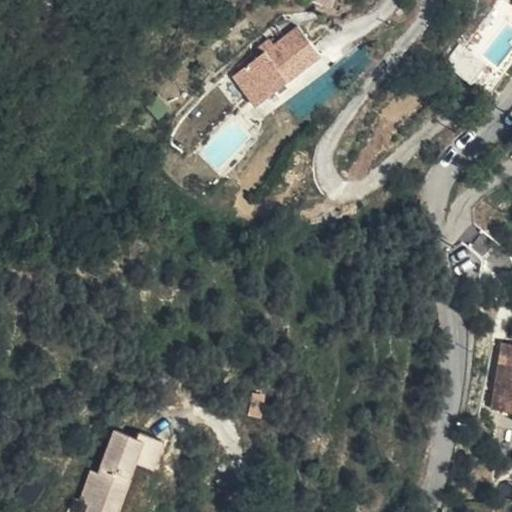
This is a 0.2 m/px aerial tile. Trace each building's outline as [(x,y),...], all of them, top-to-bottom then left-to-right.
[(274,32),(262,43),(266,47),(253,58),(264,70),(261,72),(279,92),(300,74),(298,72),(328,45),(304,19),(280,40),(274,32)] [(240,70),(268,102),(279,92),(261,72),(264,70),(253,58),(240,70)] [(495,402),(511,404),(511,337),(506,336),(495,402)] [(289,417),(291,398),(281,397),(278,416),(289,417)] [(120,511),(137,464),(156,471),(165,445),(109,426),(83,501),(89,504),(86,511),(120,511)]
